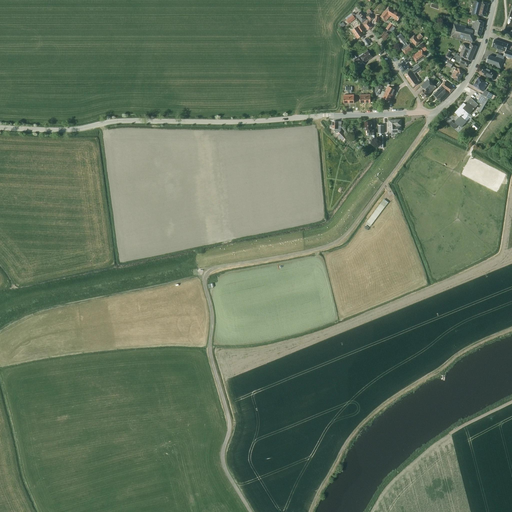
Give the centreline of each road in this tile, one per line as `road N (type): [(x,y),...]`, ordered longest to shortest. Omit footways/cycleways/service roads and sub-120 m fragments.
road 1 (tertiary): [(0,127),(419,113)]
road 2 (tertiary): [(419,113),(439,111),(466,78),(493,0)]
